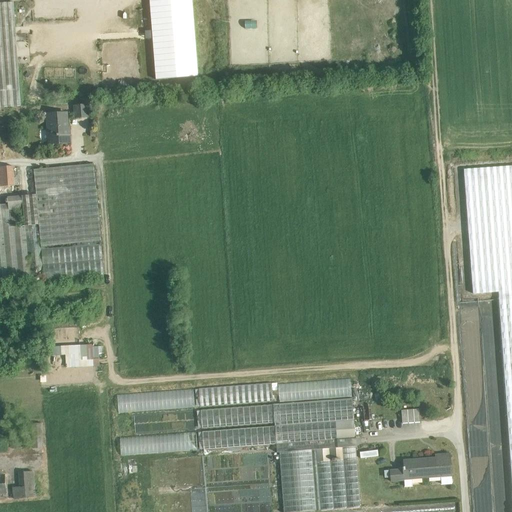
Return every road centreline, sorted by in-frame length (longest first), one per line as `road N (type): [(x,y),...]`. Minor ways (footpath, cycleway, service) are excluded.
road 1 (residential): [(469,511),(430,0)]
road 2 (track): [(459,354),(123,383),(110,358)]
